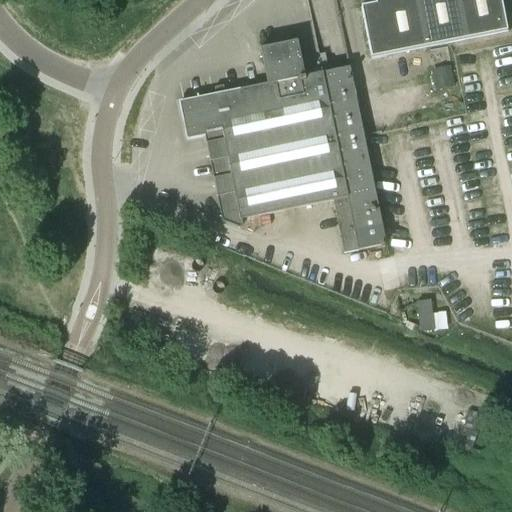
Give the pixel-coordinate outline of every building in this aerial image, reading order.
[(361,8),(371,58),(371,60),(373,60),(509,32),(502,0),(375,0),(376,5),(361,8)] [(350,68),(328,72),(323,73),(322,73),(305,76),(297,42),(260,49),(268,85),(180,103),(188,140),(205,136),(222,222),(239,229),(242,226),(241,221),(333,202),(343,254),(386,245),(364,136),(356,98),(350,68)] [(436,89),(452,86),(449,70),(433,73),(436,89)] [(435,331),(432,313),(430,301),(416,302),(420,332),(435,331)] [(450,311),(432,313),(435,331),(448,329),(448,326),(452,326),(450,311)]
